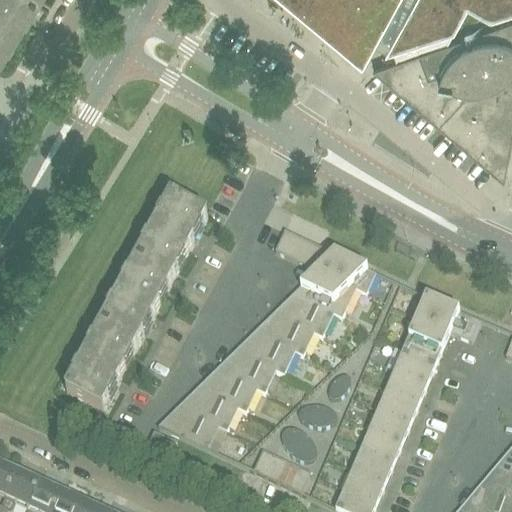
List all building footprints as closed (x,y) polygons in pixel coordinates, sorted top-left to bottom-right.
[(36,0),(0,0),(0,56),(0,57),(36,0)] [(511,0),(297,0),(354,49),(368,23),(394,40),(393,44),(392,49),(392,54),(393,53),(396,62),(446,44),(468,6),(491,18),(511,10),(511,0)] [(244,16),(291,42),(296,32),(249,6),(244,16)] [(511,141),(511,21),(446,44),(396,62),(373,71),(505,182),(511,141)] [(102,416),(109,403),(155,318),(207,221),(170,201),(65,396),(102,416)] [(376,278),(285,234),(275,255),(316,275),(292,299),(341,322),(355,294),(366,299),(376,278)] [(273,317),(322,341),(333,318),(341,322),(292,299),(273,317)] [(426,302),(403,355),(436,369),(450,337),(471,346),(480,325),(426,302)] [(273,317),(254,336),(303,360),(313,338),(322,342),(322,341),(273,317)] [(303,360),(254,336),(234,355),(284,378),(294,356),(303,360)] [(234,355),(215,374),(265,397),(275,375),(284,379),(284,378),(234,355)] [(428,389),(436,369),(403,355),(395,375),(428,389)] [(265,397),(215,374),(196,393),(246,416),(256,394),(265,398),(265,397)] [(419,409),(428,389),(395,375),(386,395),(419,409)] [(342,380),(341,380),(339,381),(337,383),(335,384),(333,386),(332,387),(330,389),(329,391),(329,394),(328,397),(328,398),(328,400),(328,401),(329,402),(330,403),(331,403),(332,404),(334,404),(335,403),(338,402),(340,401),(342,400),(344,398),(346,396),(347,394),(348,392),(349,390),(350,388),(350,387),(350,386),(350,384),(350,383),(350,382),(349,381),(348,380),(347,379),(346,379),(344,379),(343,379),(342,380)] [(177,411),(227,435),(237,413),(245,417),(246,416),(196,393),(177,411)] [(411,429),(419,409),(386,395),(378,415),(411,429)] [(330,429),(333,428),(334,427),(335,426),(336,425),(336,424),(336,422),(336,421),(336,420),(336,418),(335,417),(334,416),(331,414),(329,413),(326,412),(323,411),(320,410),(317,410),(314,410),(311,410),(308,410),(305,411),(301,413),(300,414),(299,415),(299,416),(298,418),(298,419),(298,420),(299,422),(299,423),(300,424),(304,427),(306,428),(309,429),(312,430),(315,431),(318,431),(321,431),(324,431),(327,430),(330,429)] [(157,431),(207,454),(218,431),(226,435),(227,435),(177,411),(157,431)] [(402,449),(411,429),(378,415),(370,435),(402,449)] [(293,433),(290,432),(289,432),(287,433),(286,433),(285,434),(283,435),(282,436),(282,438),(281,439),(281,441),(281,442),(282,445),(283,448),(284,451),(286,453),(287,456),(289,458),(292,460),(294,462),(297,463),(299,464),(302,465),(305,466),(307,466),(309,466),(310,465),(312,464),(313,463),(314,462),(315,461),(316,459),(316,458),(316,456),(316,454),(315,451),(314,448),(312,446),(311,443),(309,441),(306,439),(304,437),(302,436),(299,434),(296,433),(293,433)] [(394,469),(402,449),(370,435),(361,455),(394,469)] [(176,447),(154,437),(147,452),(169,462),(176,447)] [(495,470),(511,476),(511,450),(495,470)] [(265,482),(274,461),(262,455),(252,476),(265,482)] [(385,488),(394,469),(361,455),(353,474),(385,488)] [(277,487),(286,466),(274,461),(265,482),(277,487)] [(286,466),(277,487),(288,493),(298,472),(286,466)] [(0,498),(5,501),(16,476),(0,468),(0,498)] [(477,491),(504,501),(511,503),(511,476),(495,470),(477,491)] [(298,472),(288,493),(301,499),(310,478),(298,472)] [(377,508),(385,488),(353,474),(344,494),(377,508)] [(38,486),(16,476),(5,501),(6,501),(0,511),(14,511),(17,506),(27,511),(38,486)] [(38,486),(27,511),(28,511),(53,511),(61,497),(38,486)] [(460,511),(461,511),(511,511),(511,503),(504,501),(477,491),(460,511)] [(344,494),(336,511),(375,511),(377,508),(344,494)] [(80,511),(83,507),(61,497),(53,511),(80,511)]
